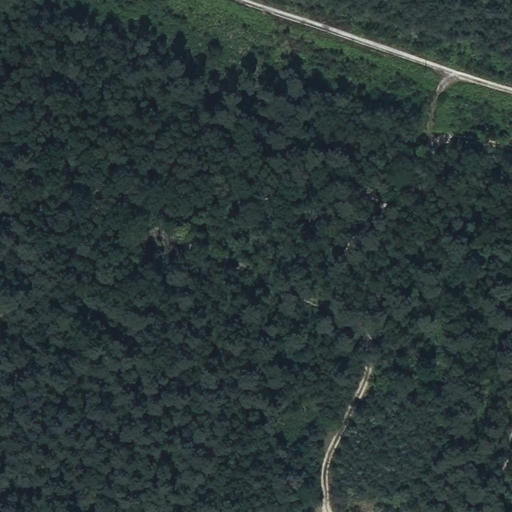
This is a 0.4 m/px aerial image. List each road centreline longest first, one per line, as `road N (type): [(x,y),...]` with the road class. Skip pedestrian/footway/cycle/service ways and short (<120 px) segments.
road 1 (track): [(104,194),(264,203),(358,195),(390,178),(376,232),(371,335)]
road 2 (track): [(511,89),(237,0)]
road 3 (track): [(319,511),(323,468),(369,354)]
